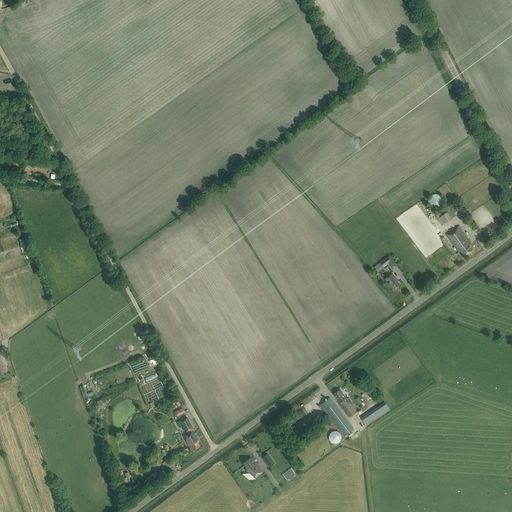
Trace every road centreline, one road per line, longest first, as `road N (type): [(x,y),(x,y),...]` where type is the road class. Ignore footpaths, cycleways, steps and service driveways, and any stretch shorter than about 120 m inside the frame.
road 1 (unclassified): [(214,450),(511,232)]
road 2 (unclassified): [(71,186),(214,450)]
road 3 (tertiary): [(511,185),(416,0)]
road 4 (unclassified): [(0,48),(71,186)]
